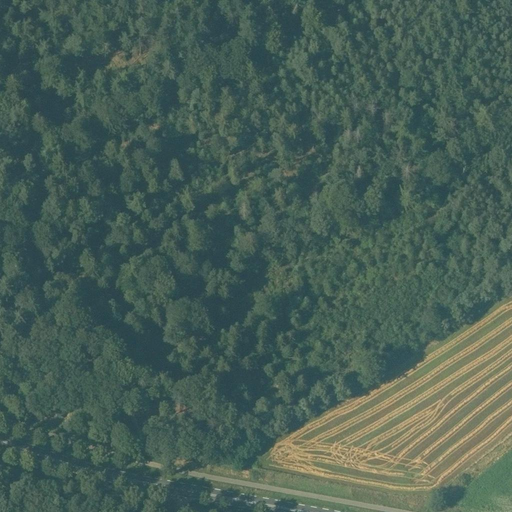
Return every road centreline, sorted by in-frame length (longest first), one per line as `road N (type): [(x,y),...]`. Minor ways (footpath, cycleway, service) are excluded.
road 1 (track): [(0,131),(94,338),(140,464),(180,511)]
road 2 (track): [(366,0),(45,151),(24,182)]
road 3 (primary): [(301,511),(122,479),(0,440)]
